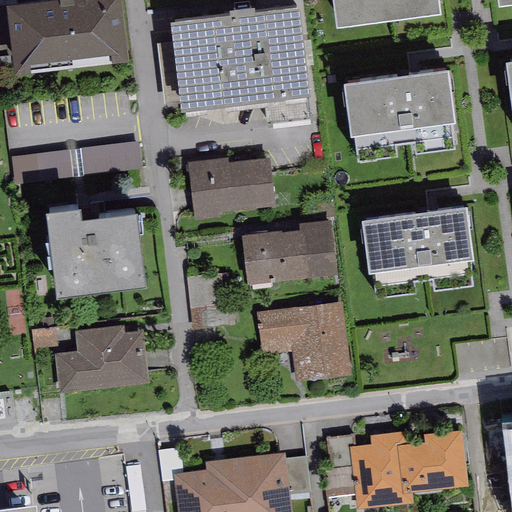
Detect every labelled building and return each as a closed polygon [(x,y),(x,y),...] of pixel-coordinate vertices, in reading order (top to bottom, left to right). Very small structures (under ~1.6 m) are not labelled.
[(123,0),(70,0),(19,6),(26,67),(130,54),(123,0)] [(444,0),(345,0),(349,23),(445,9),(444,0)] [(308,9),(182,24),(192,113),(318,98),(308,9)] [(451,72),(351,85),(359,150),(460,137),(451,72)] [(82,172),(146,168),(144,141),(80,146),(82,172)] [(195,175),(200,214),(275,205),(270,166),(195,175)] [(89,209),(56,214),(68,296),(156,283),(146,213),(91,221),(89,209)] [(473,211),(371,226),(379,285),(481,271),(473,211)] [(249,239),(255,283),(338,272),(333,228),(249,239)] [(194,274),(197,326),(223,324),(220,272),(194,274)] [(343,308),(266,318),(270,351),(299,347),(303,382),(352,376),(343,308)] [(124,329),(82,334),(84,354),(61,357),(66,393),(155,383),(149,333),(125,336),(124,329)] [(511,402),(478,406),(485,466),(511,462),(511,402)] [(465,479),(459,426),(421,431),(421,436),(405,438),(404,427),(370,431),(371,439),(355,440),(354,431),(322,434),(329,494),(355,491),(357,503),(412,497),(411,485),(465,479)] [(217,468),(179,472),(183,511),(289,511),(283,456),(217,464),(217,468)]
